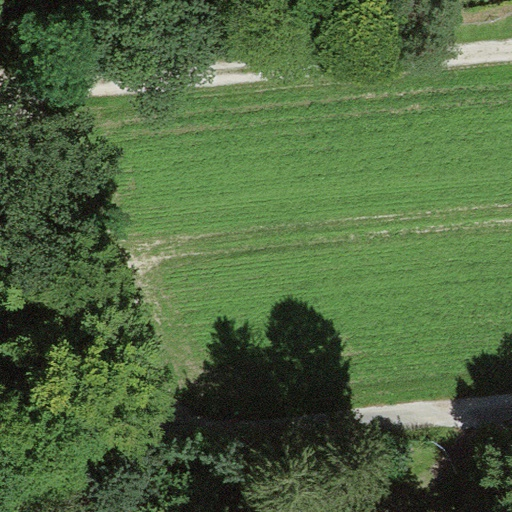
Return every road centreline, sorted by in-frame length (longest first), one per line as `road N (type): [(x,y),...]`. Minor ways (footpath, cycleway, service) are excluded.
road 1 (track): [(0,86),(511,53)]
road 2 (track): [(206,437),(171,391),(0,95)]
road 3 (track): [(206,437),(511,406)]
road 4 (track): [(0,459),(206,437)]
